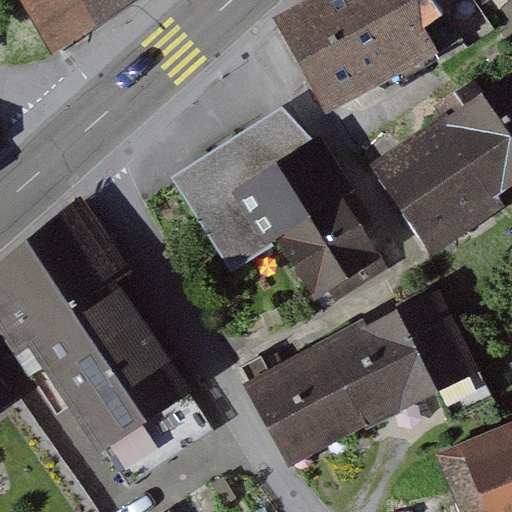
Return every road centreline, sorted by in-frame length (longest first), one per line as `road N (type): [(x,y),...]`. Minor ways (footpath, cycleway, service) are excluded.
road 1 (residential): [(71,148),(103,188),(256,462),(301,511)]
road 2 (primary): [(71,148),(233,0)]
